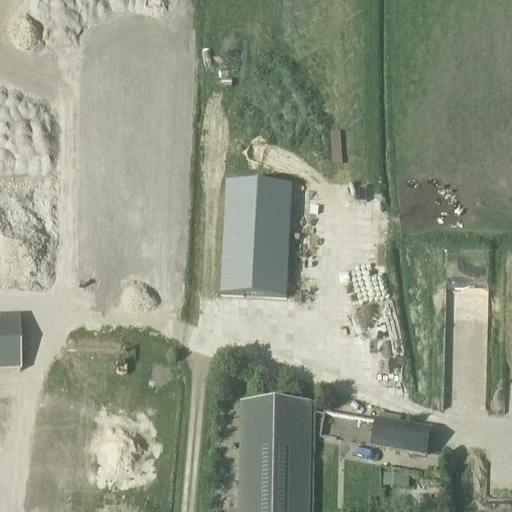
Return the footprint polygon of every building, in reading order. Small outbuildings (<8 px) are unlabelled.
[(74,181),(80,0),(0,0),(0,21),(0,288),(43,291),(47,180),(74,181)] [(164,297),(171,0),(118,0),(111,296),(164,297)] [(226,183),(220,295),(286,299),(293,187),(226,183)] [(476,306),(475,265),(449,265),(449,307),(476,306)] [(511,290),(503,290),(502,328),(511,328),(511,290)] [(0,374),(20,373),(18,319),(0,319),(0,374)] [(67,347),(62,507),(94,508),(99,348),(67,347)] [(309,511),(311,404),(243,403),(241,511),(309,511)] [(331,418),(331,439),(370,440),(371,420),(331,418)] [(377,421),(372,446),(426,456),(431,431),(377,421)] [(384,476),(383,488),(401,488),(402,476),(384,476)]
